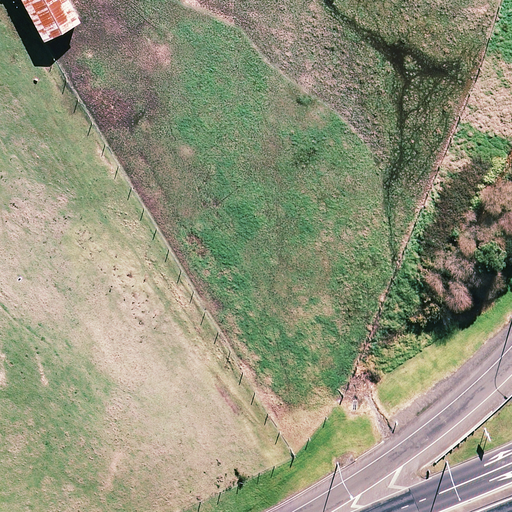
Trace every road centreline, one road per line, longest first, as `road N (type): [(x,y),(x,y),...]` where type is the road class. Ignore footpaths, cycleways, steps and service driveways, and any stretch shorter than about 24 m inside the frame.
road 1 (trunk): [(310,511),(432,433),(511,361)]
road 2 (trunk): [(390,511),(511,463)]
